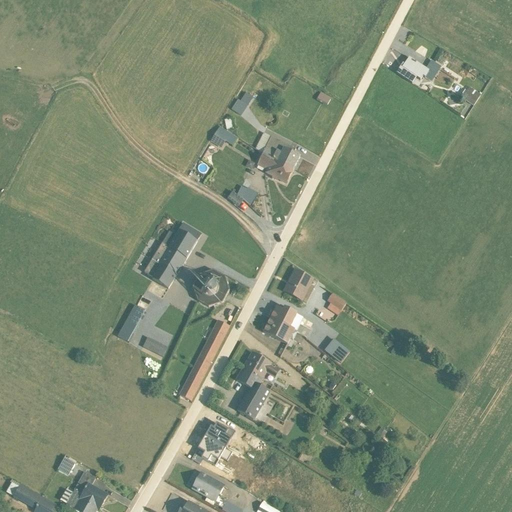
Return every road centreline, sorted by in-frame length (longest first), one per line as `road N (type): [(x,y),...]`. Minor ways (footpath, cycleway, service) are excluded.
road 1 (track): [(277,254),(243,219),(135,145),(85,75),(139,0)]
road 2 (residential): [(135,511),(277,254)]
road 3 (unclassified): [(277,254),(410,0)]
